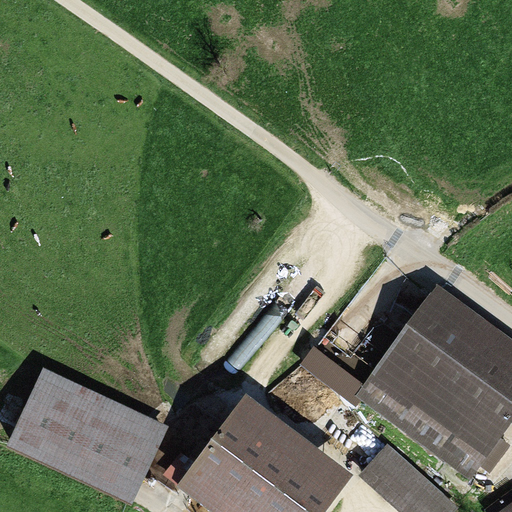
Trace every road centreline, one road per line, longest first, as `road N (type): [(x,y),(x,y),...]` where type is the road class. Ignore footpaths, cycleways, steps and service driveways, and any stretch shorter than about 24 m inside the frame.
road 1 (unclassified): [(334,195),(65,0)]
road 2 (residential): [(511,323),(334,195)]
